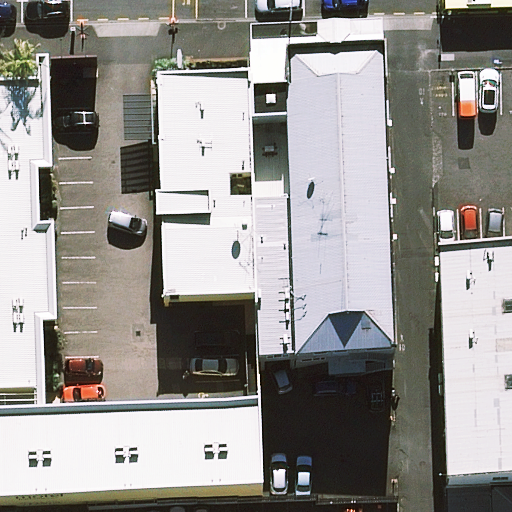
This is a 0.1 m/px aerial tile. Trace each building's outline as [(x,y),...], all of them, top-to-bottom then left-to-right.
[(385,57),(249,61),(250,83),(258,369),(392,365),(385,57)] [(250,83),(157,86),(165,309),(255,306),(250,83)] [(50,89),(0,89),(0,509),(263,501),(260,410),(46,416),(44,332),(58,332),(55,233),(41,233),(40,180),(53,180),(50,89)] [(445,493),(511,491),(511,256),(437,258),(445,493)] [(445,511),(511,511),(511,491),(445,493),(445,511)]
